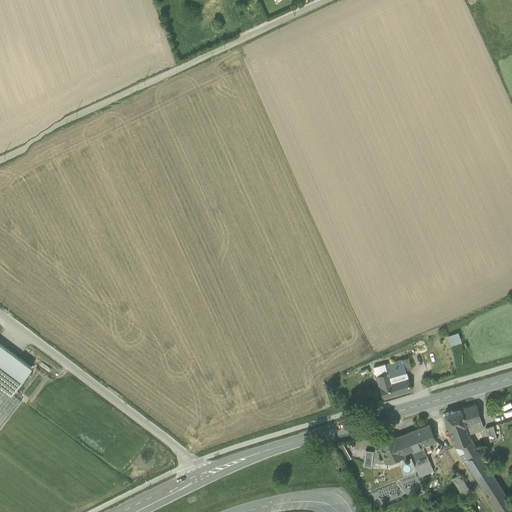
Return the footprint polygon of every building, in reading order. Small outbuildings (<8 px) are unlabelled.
[(448,336),(451,345),(463,341),(459,332),(448,336)] [(31,368),(0,344),(0,385),(11,394),(31,368)] [(408,358),(401,360),(404,371),(405,371),(411,369),(408,358)] [(400,360),(373,368),(383,399),(411,390),(405,371),(404,371),(401,360),(400,360)] [(0,385),(0,429),(21,402),(11,394),(0,385)] [(476,404),(460,409),(464,425),(465,425),(468,434),(483,429),(476,404)] [(460,409),(444,414),(449,430),(455,446),(471,440),(470,440),(468,434),(465,425),(464,425),(460,409)] [(395,437),(395,438),(401,455),(402,455),(409,452),(414,466),(429,460),(423,446),(436,441),(429,424),(395,437)] [(493,426),(485,428),(489,442),(497,440),(493,426)] [(390,440),(384,442),(382,441),(378,443),(386,462),(402,456),(402,455),(401,455),(395,438),(395,437),(391,438),(390,440)] [(471,440),(455,446),(464,460),(465,460),(478,451),(471,440)] [(373,452),(365,450),(363,466),(371,467),(373,452)] [(478,451),(465,460),(472,471),(485,463),(478,451)] [(429,460),(414,466),(419,477),(433,471),(429,460)] [(511,505),(485,463),(472,471),(497,511),(502,511),(511,506),(511,505)] [(460,474),(451,479),(462,496),(470,491),(460,474)]
